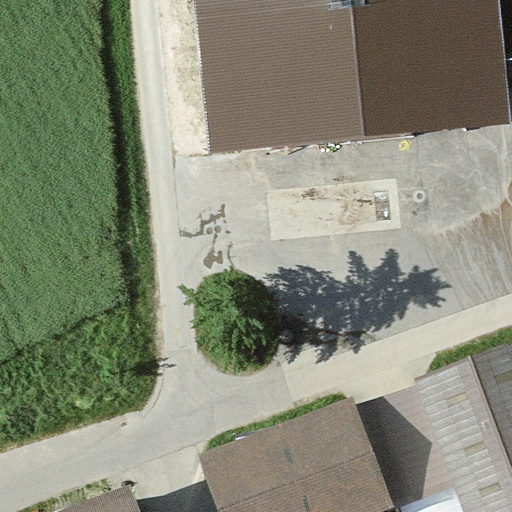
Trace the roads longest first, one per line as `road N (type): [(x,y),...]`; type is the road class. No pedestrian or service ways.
road 1 (track): [(146,0),(186,423)]
road 2 (track): [(511,308),(186,423)]
